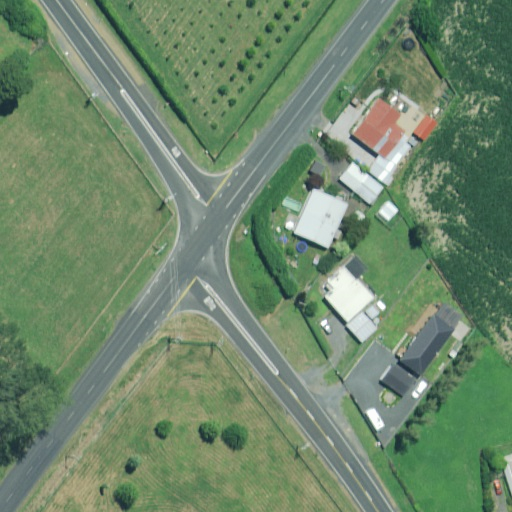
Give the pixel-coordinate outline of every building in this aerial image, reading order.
[(366,169),(389,186),(394,179),(389,176),(412,146),(401,137),(404,132),(393,124),(399,117),(376,100),(351,135),(377,154),(366,169)] [(339,178),(373,205),(383,193),(381,192),(384,188),(352,162),(339,178)] [(348,206),(313,191),(293,234),(328,250),(348,206)] [(323,297),(362,341),(377,328),(361,310),(374,299),(344,266),(326,282),(333,289),(323,297)] [(454,330),(432,315),(399,363),(421,378),(454,330)] [(511,457),(502,460),(511,499),(511,457)]
